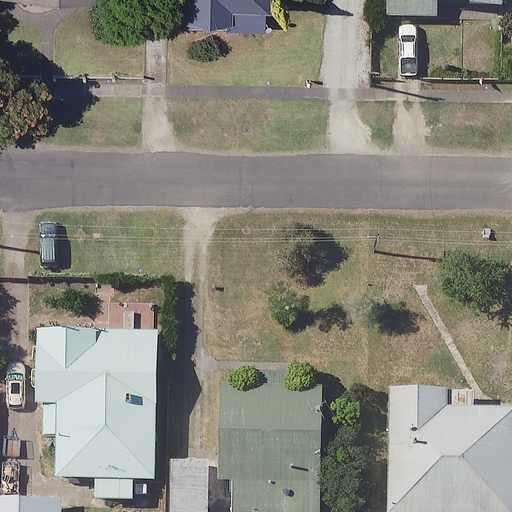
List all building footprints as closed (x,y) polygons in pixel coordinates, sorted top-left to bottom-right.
[(262,0),(182,0),(182,19),(262,21),(262,0)] [(436,20),(436,1),(469,2),(469,12),(499,13),(499,0),(384,0),(385,19),(436,20)] [(159,337),(39,332),(33,480),(97,482),(97,501),(134,503),(134,483),(154,484),(159,337)] [(320,511),(322,392),(289,391),(289,377),(220,376),(218,480),(239,480),(238,511),(320,511)] [(511,511),(511,398),(394,394),(389,511),(511,511)] [(208,511),(211,464),(177,463),(174,511),(208,511)] [(62,511),(63,502),(0,500),(0,511),(62,511)]
